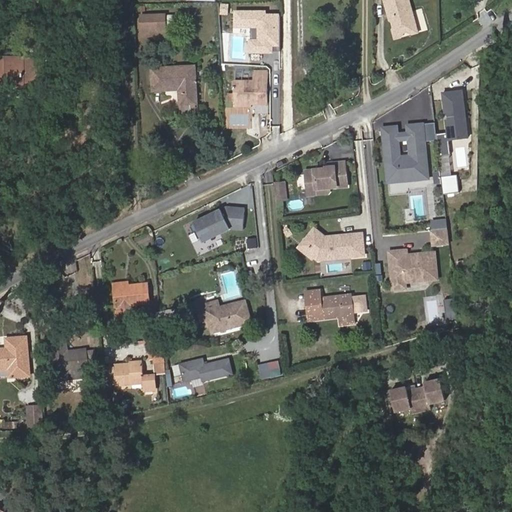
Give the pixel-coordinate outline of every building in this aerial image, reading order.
[(406,0),(381,0),(385,11),(387,12),(392,29),(398,32),(414,28),(406,0)] [(166,14),(142,14),(142,31),(166,30),(166,14)] [(279,30),(251,30),(251,44),(279,43),(279,30)] [(40,93),(39,56),(0,56),(0,82),(22,82),(22,93),(40,93)] [(197,104),(195,66),(151,68),(152,91),(179,90),(180,105),(197,104)] [(254,99),(253,102),(269,102),(268,69),(254,69),(254,80),(234,80),(235,99),(254,99)] [(427,178),(420,123),(404,125),(405,133),(395,134),(394,127),(379,129),(386,183),(427,178)] [(324,169),(302,170),(303,187),(312,186),(313,192),(315,194),(324,193),(326,191),(326,188),(344,187),(342,164),(331,164),(331,167),(324,167),(324,169)] [(284,183),(274,185),(276,197),(286,196),(284,183)] [(312,186),(303,187),(304,194),(313,194),(313,192),(312,186)] [(242,228),(244,207),(227,208),(193,224),(202,243),(230,230),(242,228)] [(448,229),(447,220),(433,222),(434,231),(448,229)] [(450,243),(448,229),(434,231),(432,231),(434,245),(450,243)] [(313,233),(304,248),(319,256),(316,260),(320,262),(365,256),(362,235),(324,240),(313,233)] [(258,245),(255,236),(245,239),(248,249),(258,245)] [(208,250),(219,246),(216,239),(205,243),(208,250)] [(304,248),(300,254),(315,262),(316,260),(319,256),(304,248)] [(437,270),(436,253),(408,256),(407,251),(390,253),(394,289),(407,287),(406,281),(429,279),(428,271),(437,270)] [(438,278),(437,270),(428,271),(429,279),(438,278)] [(119,303),(122,302),(130,301),(150,298),(147,280),(116,284),(119,303)] [(306,291),(309,319),(324,317),(324,320),(340,318),(355,317),(355,313),(353,297),(322,301),(320,289),(306,291)] [(366,296),(353,297),(355,313),(368,312),(366,296)] [(202,305),(205,319),(209,319),(211,323),(214,323),(215,329),(250,320),(246,301),(224,306),(222,301),(202,305)] [(131,304),(123,305),(121,305),(122,315),(129,313),(135,307),(134,304),(131,304)] [(176,307),(158,312),(161,323),(163,332),(176,328),(174,318),(178,317),(176,307)] [(151,335),(163,332),(161,323),(149,326),(151,335)] [(88,370),(86,352),(86,349),(68,351),(65,333),(54,335),(59,377),(88,373),(88,370)] [(0,348),(0,368),(8,368),(10,376),(31,372),(26,335),(8,338),(9,347),(0,348)] [(157,362),(168,361),(165,337),(153,338),(154,357),(156,357),(157,362)] [(95,350),(86,352),(88,370),(97,369),(95,350)] [(235,373),(231,358),(206,364),(205,358),(181,364),(186,382),(204,377),(205,381),(235,373)] [(141,362),(116,365),(118,383),(143,381),(145,390),(156,390),(154,375),(143,376),(141,362)] [(281,376),(280,362),(270,363),(271,377),(281,376)] [(442,400),(437,379),(421,383),(423,390),(414,393),(419,411),(428,408),(427,404),(442,400)] [(174,390),(176,396),(186,394),(185,387),(174,390)] [(419,411),(414,393),(405,395),(403,387),(387,391),(392,412),(408,408),(409,413),(419,411)] [(45,428),(45,404),(28,404),(28,427),(45,428)]
